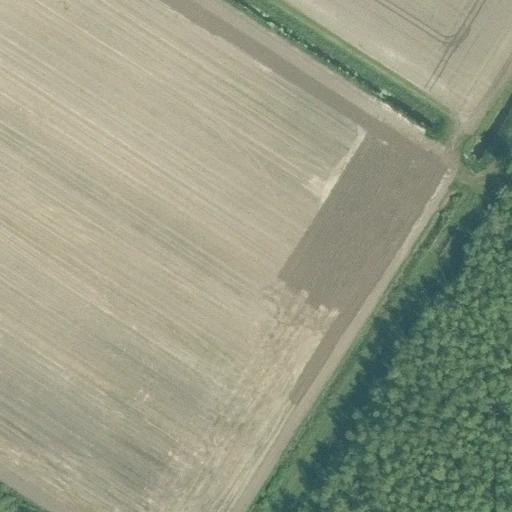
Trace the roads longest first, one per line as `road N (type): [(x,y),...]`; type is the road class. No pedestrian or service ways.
road 1 (track): [(276,511),(440,246)]
road 2 (track): [(478,178),(461,166),(470,132),(511,73)]
